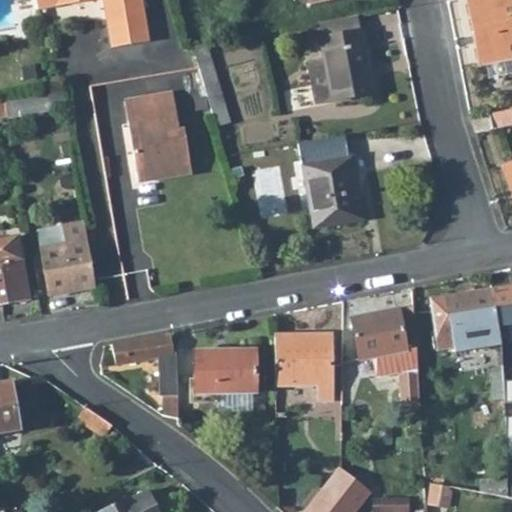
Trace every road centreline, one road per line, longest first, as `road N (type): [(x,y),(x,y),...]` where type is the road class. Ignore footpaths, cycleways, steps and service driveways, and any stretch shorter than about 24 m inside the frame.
road 1 (residential): [(40,334),(485,249)]
road 2 (residential): [(40,334),(67,371),(256,511)]
road 3 (residential): [(485,249),(422,0)]
